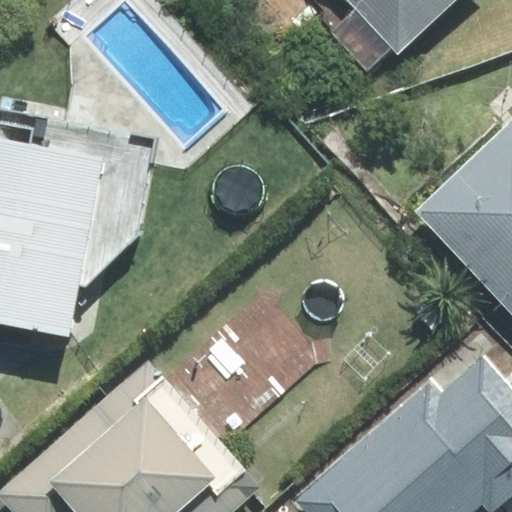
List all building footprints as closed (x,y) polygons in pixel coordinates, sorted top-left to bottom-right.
[(398,54),(455,0),(347,0),(356,8),(331,33),(367,69),(392,47),(398,54)] [(0,322),(68,336),(78,284),(85,285),(138,235),(156,140),(0,110),(0,322)] [(511,118),(415,210),(511,311),(511,118)] [(149,355),(0,489),(0,499),(11,511),(226,511),(256,485),(219,444),(321,353),(262,288),(167,374),(149,355)] [(503,511),(498,506),(511,493),(511,390),(483,358),(444,392),(432,378),(296,498),(308,511),(503,511)]
